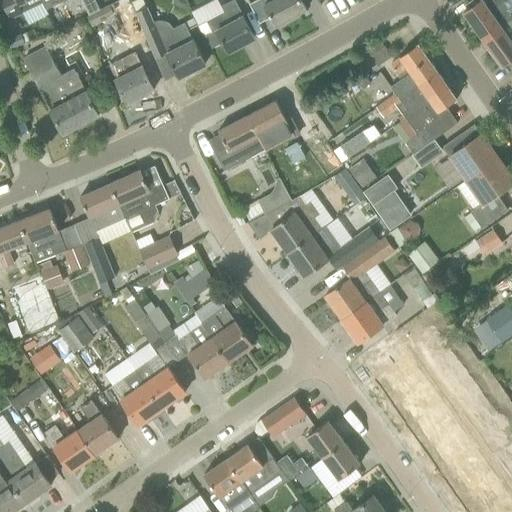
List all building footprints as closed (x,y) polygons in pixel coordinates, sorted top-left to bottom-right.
[(1,0),(5,8),(10,18),(23,12),(29,25),(49,15),(46,9),(41,0),(1,0)] [(41,0),(46,9),(64,0),(41,0)] [(146,37),(135,12),(129,0),(119,0),(113,3),(130,44),(146,37)] [(143,0),(135,0),(131,2),(135,12),(146,37),(148,40),(156,58),(167,53),(179,77),(182,75),(184,77),(190,74),(190,71),(206,63),(197,45),(194,40),(193,40),(186,26),(187,26),(185,22),(174,28),(172,25),(170,23),(167,21),(162,20),(157,20),(154,21),(148,7),(146,7),(143,0)] [(206,19),(213,31),(206,35),(212,47),(223,42),(228,51),(254,37),(243,17),(244,17),(234,0),(233,0),(222,6),(224,10),(206,19)] [(256,0),(249,4),(259,23),(271,17),(276,26),(306,9),(301,0),(256,0)] [(476,30),(483,39),(507,22),(511,18),(511,0),(474,0),(466,6),(468,8),(464,12),(476,30)] [(110,5),(87,16),(92,27),(102,22),(100,20),(114,13),(110,5)] [(511,18),(483,39),(489,48),(502,66),(511,59),(511,18)] [(20,33),(7,38),(11,48),(24,43),(20,33)] [(378,66),(391,56),(380,41),(367,50),(378,66)] [(417,61),(426,55),(418,44),(400,57),(391,64),(398,73),(393,76),(397,82),(411,72),(420,65),(417,61)] [(39,90),(57,80),(58,82),(64,78),(46,45),(40,49),(40,50),(23,59),(39,90)] [(115,79),(116,79),(128,102),(155,89),(145,71),(143,66),(142,66),(135,52),(108,65),(115,79)] [(396,93),(387,100),(393,110),(398,107),(403,103),(400,98),(419,84),(438,71),(431,62),(426,55),(417,61),(420,65),(411,72),(397,82),(391,86),(393,89),(396,93)] [(441,93),(449,87),(443,79),(438,71),(419,84),(400,98),(403,103),(398,107),(403,113),(427,96),(428,96),(437,89),(441,93)] [(364,74),(355,81),(361,90),(370,83),(364,74)] [(56,92),(54,88),(42,94),(63,133),(99,114),(89,97),(86,91),(80,79),(56,92)] [(457,98),(449,87),(441,93),(437,89),(428,96),(427,96),(403,113),(418,135),(407,142),(414,152),(437,137),(430,127),(444,117),(440,111),(457,98)] [(248,115),(258,135),(266,149),(266,150),(299,133),(292,118),(287,120),(276,100),(248,115)] [(384,116),(393,110),(387,100),(377,107),(384,116)] [(217,155),(225,170),(266,149),(258,135),(248,115),(219,130),(228,149),(217,155)] [(464,175),(495,153),(475,124),(443,146),(464,175)] [(361,132),(340,147),(347,158),(369,143),(361,132)] [(320,134),(303,146),(327,178),(343,167),(320,134)] [(305,157),(297,142),(284,148),(292,164),(305,157)] [(511,184),(511,176),(495,153),(464,175),(482,202),(470,211),(482,227),(494,219),(494,220),(509,210),(498,194),(511,184)] [(349,169),(361,186),(376,175),(364,158),(349,169)] [(349,200),(353,206),(366,197),(346,168),(332,176),(349,200)] [(126,218),(132,232),(155,221),(159,211),(156,204),(170,198),(163,183),(149,190),(140,169),(110,183),(126,218)] [(282,182),(276,185),(274,189),(271,193),(272,193),(258,201),(261,205),(266,213),(292,199),(282,182)] [(88,259),(91,264),(92,266),(108,259),(102,244),(132,232),(126,218),(110,183),(80,196),(90,217),(75,223),(83,244),(88,259)] [(271,229),(288,252),(322,228),(315,217),(319,214),(310,201),(306,204),(300,195),(292,199),(266,213),(275,226),(271,229)] [(398,195),(377,210),(382,216),(403,202),(398,195)] [(20,220),(28,241),(36,261),(66,249),(50,208),(20,220)] [(20,220),(0,227),(0,259),(3,267),(13,263),(8,249),(28,241),(20,220)] [(322,228),(288,252),(304,276),(342,248),(341,246),(326,225),(322,228)] [(356,256),(379,239),(369,226),(353,237),(341,246),(342,248),(351,260),(356,256)] [(397,227),(389,232),(399,246),(407,241),(397,228),(397,227)] [(494,230),(476,241),(483,250),(485,254),(503,242),(494,230)] [(364,267),(367,271),(396,251),(385,235),(379,240),(379,239),(356,256),(364,267)] [(169,236),(151,245),(140,249),(151,274),(164,267),(179,259),(176,252),(169,236)] [(88,259),(83,244),(65,251),(64,252),(72,272),(91,264),(88,259)] [(176,252),(179,259),(194,252),(191,245),(176,252)] [(415,262),(422,272),(437,260),(430,251),(415,262)] [(189,274),(184,277),(187,281),(205,268),(200,260),(186,268),(189,274)] [(57,265),(41,271),(47,289),(64,283),(57,265)] [(381,291),(367,271),(364,267),(325,295),(341,318),(381,291)] [(433,293),(430,290),(421,277),(414,267),(404,274),(423,301),(433,293)] [(421,277),(430,290),(443,281),(434,268),(421,277)] [(173,283),(187,302),(196,295),(187,281),(184,277),(183,276),(173,283)] [(234,290),(227,295),(236,307),(243,302),(234,290)] [(150,301),(143,291),(135,296),(143,306),(150,301)] [(381,291),(341,318),(358,342),(396,315),(388,303),(389,303),(381,291)] [(202,322),(229,361),(253,345),(236,320),(235,321),(218,296),(195,312),(196,315),(202,322)] [(511,301),(486,319),(501,341),(511,333),(511,301)] [(158,305),(145,314),(157,332),(164,342),(175,335),(173,331),(168,324),(170,323),(158,305)] [(58,330),(62,334),(68,343),(71,348),(74,352),(94,338),(91,334),(104,325),(89,306),(56,325),(59,330),(58,330)] [(145,314),(135,320),(150,342),(155,349),(164,342),(157,332),(145,314)] [(205,378),(229,361),(202,322),(178,339),(205,378)] [(111,384),(156,353),(148,341),(103,372),(111,384)] [(145,384),(161,407),(185,391),(159,353),(158,353),(135,369),(145,383),(145,384)] [(379,383),(471,511),(511,511),(511,497),(412,359),(379,383)] [(112,386),(126,407),(137,424),(161,407),(145,384),(145,383),(135,369),(112,386)] [(41,379),(29,387),(36,397),(48,388),(41,379)] [(18,395),(10,401),(17,410),(25,405),(18,395)] [(78,430),(94,454),(118,437),(91,398),(80,406),(91,421),(78,430)] [(262,420),(273,435),(304,413),(294,398),(262,420)] [(306,435),(321,457),(343,442),(327,420),(306,435)] [(54,447),(59,454),(70,470),(94,454),(78,430),(65,439),(55,423),(44,431),(55,447),(54,447)] [(50,484),(39,468),(35,461),(27,466),(9,441),(4,444),(0,437),(0,466),(25,502),(50,484)] [(225,458),(249,494),(282,471),(273,457),(262,464),(247,442),(225,458)] [(337,479),(343,475),(359,464),(343,442),(321,457),(337,479)] [(202,473),(218,496),(219,495),(228,508),(249,494),(225,458),(202,473)] [(0,466),(0,511),(10,511),(25,502),(0,466)] [(318,477),(310,467),(296,477),(304,488),(318,477)] [(383,511),(372,496),(356,508),(354,506),(352,507),(341,494),(327,503),(332,511),(383,511)] [(287,511),(307,511),(308,511),(300,501),(287,511)]
